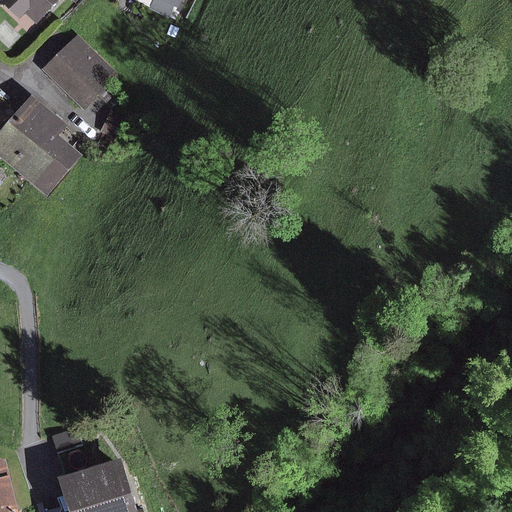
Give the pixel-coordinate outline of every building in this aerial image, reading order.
[(10,0),(26,15),(32,9),(43,19),(61,0),(10,0)] [(153,0),(152,4),(183,17),(189,0),(153,0)] [(74,31),(37,70),(79,110),(117,71),(74,31)] [(0,162),(18,178),(41,199),(77,158),(53,137),(62,127),(25,94),(0,122),(0,162)] [(142,116),(120,105),(110,126),(132,137),(142,116)] [(129,511),(110,456),(51,476),(63,511),(129,511)] [(0,511),(11,511),(0,466),(0,511)]
